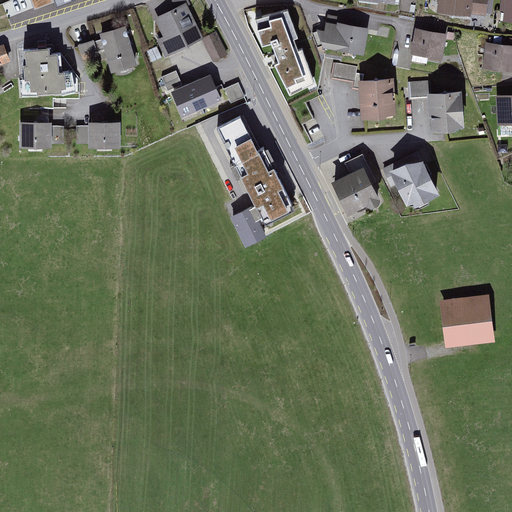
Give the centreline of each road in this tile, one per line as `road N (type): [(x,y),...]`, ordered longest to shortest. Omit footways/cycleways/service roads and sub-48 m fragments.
road 1 (secondary): [(427,511),(384,351),(298,163)]
road 2 (secondary): [(298,163),(215,0)]
road 3 (residential): [(128,0),(0,41)]
road 4 (residential): [(298,163),(347,143),(425,135)]
